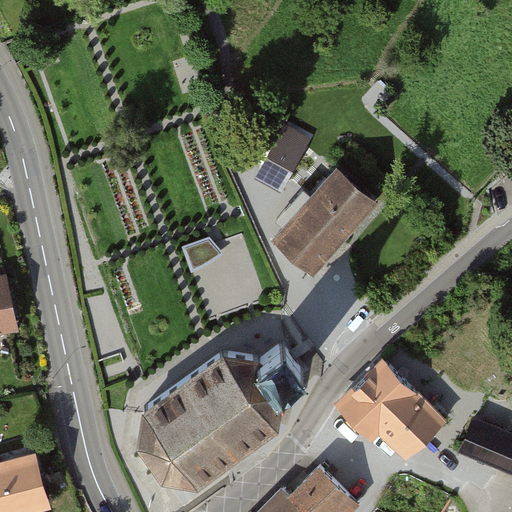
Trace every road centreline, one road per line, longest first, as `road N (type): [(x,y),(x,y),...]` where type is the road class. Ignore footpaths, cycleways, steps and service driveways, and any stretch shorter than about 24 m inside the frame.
road 1 (tertiary): [(113,511),(85,443),(23,160),(0,92)]
road 2 (residential): [(219,511),(308,429),(345,369),(511,228)]
